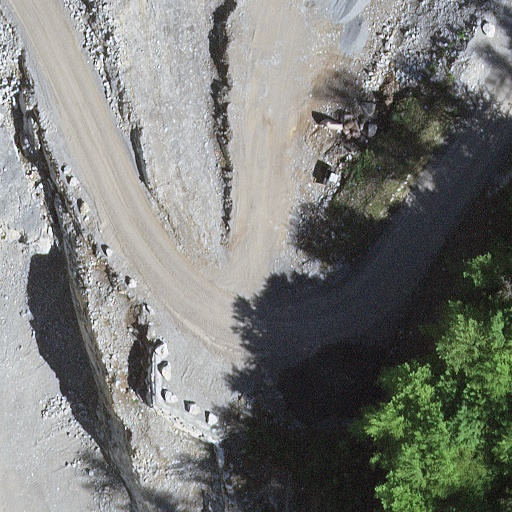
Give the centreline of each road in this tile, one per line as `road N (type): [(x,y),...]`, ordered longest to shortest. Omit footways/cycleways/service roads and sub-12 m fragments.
road 1 (track): [(511,146),(324,404),(294,501),(280,511)]
road 2 (track): [(118,511),(0,324)]
